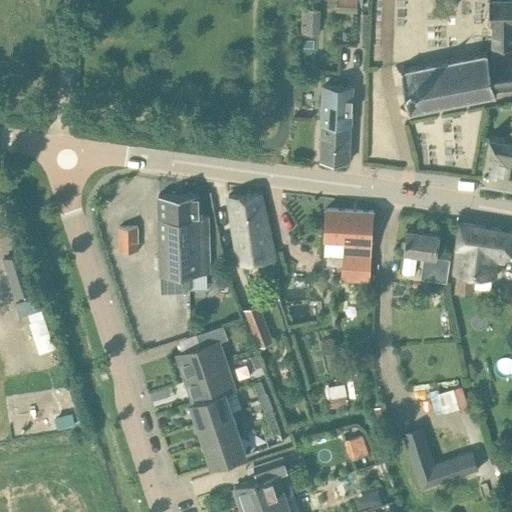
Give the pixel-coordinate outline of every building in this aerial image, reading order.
[(358,12),(358,0),(337,0),(337,12),(358,12)] [(511,55),(498,57),(498,46),(511,46),(511,0),(488,0),(489,24),(491,24),(491,59),(488,60),(486,51),(403,68),(402,65),(394,66),(396,76),(402,74),(408,105),(400,107),(401,113),(409,111),(409,112),(496,95),(494,86),(511,83),(511,55)] [(349,161),(352,86),(323,85),(320,159),(349,161)] [(511,138),(489,135),(482,177),(511,182),(511,138)] [(159,194),(161,283),(161,291),(189,290),(188,272),(209,271),(208,236),(208,216),(199,216),(199,193),(159,194)] [(228,195),(239,261),(274,257),(260,193),(228,195)] [(369,280),(371,254),(373,210),(326,207),(324,240),(343,241),(342,279),(369,280)] [(511,230),(459,222),(451,270),(458,271),(455,289),(470,291),(473,273),(493,277),(496,259),(504,260),(506,252),(509,252),(511,236),(511,230)] [(118,227),(119,251),(138,250),(137,226),(118,227)] [(446,281),(446,278),(449,259),(437,257),(440,234),(407,229),(403,251),(424,254),(421,277),(446,281)] [(3,258),(14,295),(34,289),(22,252),(3,258)] [(38,295),(15,302),(19,316),(42,308),(38,295)] [(257,346),(272,340),(258,303),(242,309),(257,346)] [(25,320),(35,351),(51,346),(41,315),(25,320)] [(177,353),(185,377),(226,363),(218,341),(228,337),(223,324),(196,333),(200,345),(177,353)] [(255,367),(263,364),(258,353),(251,356),(255,367)] [(185,377),(193,401),(225,390),(225,392),(235,389),(226,363),(185,377)] [(356,367),(345,369),(349,397),(361,395),(356,367)] [(258,394),(265,391),(261,380),(253,383),(258,394)] [(453,387),(438,391),(444,411),(459,407),(453,387)] [(191,402),(198,422),(232,411),(225,392),(225,390),(193,401),(191,402)] [(374,407),(375,409),(378,425),(390,423),(387,404),(374,407)] [(276,419),(272,408),(264,411),(268,422),(276,419)] [(198,422),(205,443),(239,432),(232,411),(198,422)] [(268,422),(273,433),(280,431),(276,419),(268,422)] [(421,425),(402,431),(421,488),(478,470),(472,450),(433,462),(421,425)] [(205,443),(212,465),(246,454),(239,432),(205,443)] [(369,452),(362,433),(344,440),(350,459),(369,452)] [(259,477),(235,484),(238,493),(235,494),(240,508),(293,491),(282,455),(255,464),(259,477)] [(300,511),(293,491),(240,508),(241,511),(300,511)] [(371,491),(356,499),(362,509),(377,501),(371,491)]
